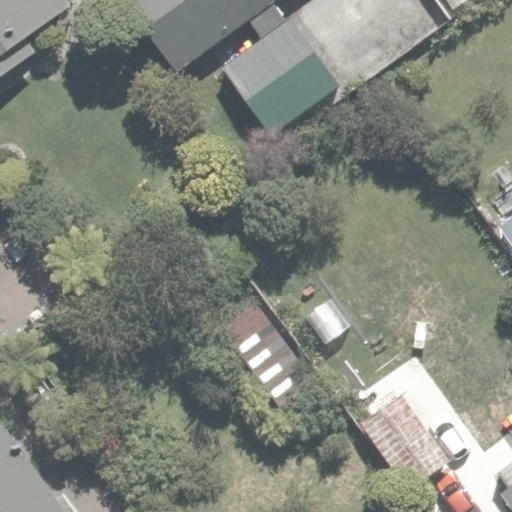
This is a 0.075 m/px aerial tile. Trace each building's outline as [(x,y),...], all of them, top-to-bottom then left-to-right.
[(0,0),(0,62),(81,4),(77,0),(0,0)] [(265,0),(124,0),(178,68),(265,0)] [(338,86),(288,16),(222,64),(272,133),(338,86)] [(511,213),(497,224),(511,246),(511,213)] [(450,456),(406,390),(358,422),(402,488),(450,456)] [(0,511),(74,511),(0,406),(0,511)]
